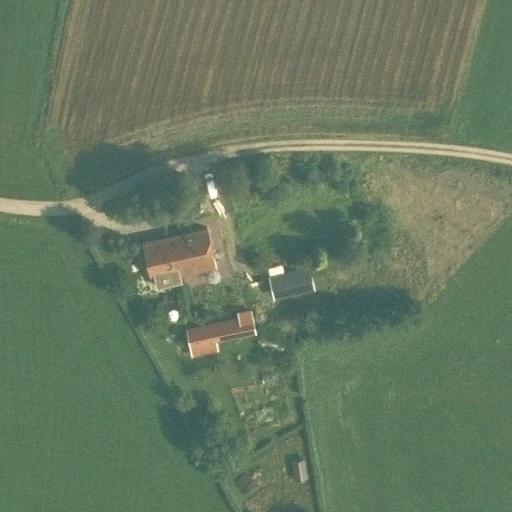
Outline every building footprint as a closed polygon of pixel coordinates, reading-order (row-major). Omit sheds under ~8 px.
[(207,227),(167,236),(175,273),(215,265),(207,227)] [(173,268),(175,273),(167,236),(143,241),(150,273),(173,268)] [(281,287),(282,293),(313,286),(309,267),(270,275),(273,289),(281,287)] [(208,350),(207,341),(253,332),(249,311),(237,314),(238,318),(187,328),(191,353),(208,350)] [(291,460),(294,479),(306,477),(303,458),(291,460)]
